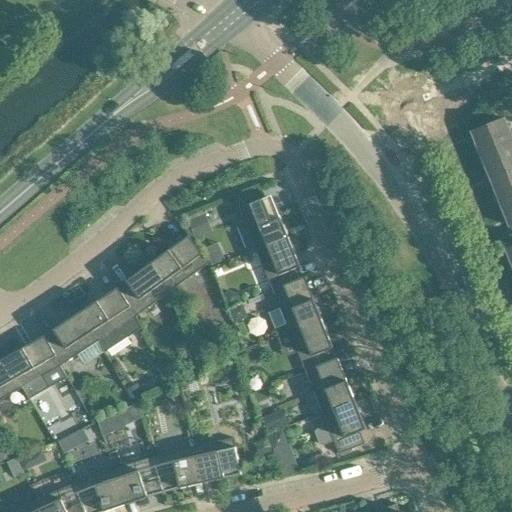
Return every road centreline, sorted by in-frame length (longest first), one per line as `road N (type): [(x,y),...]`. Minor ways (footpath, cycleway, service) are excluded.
road 1 (residential): [(418,463),(292,156),(275,147),(166,183),(3,314)]
road 2 (residential): [(511,421),(421,227),(332,115),(229,19)]
road 3 (secondary): [(0,213),(229,19)]
road 4 (residential): [(230,511),(418,463)]
